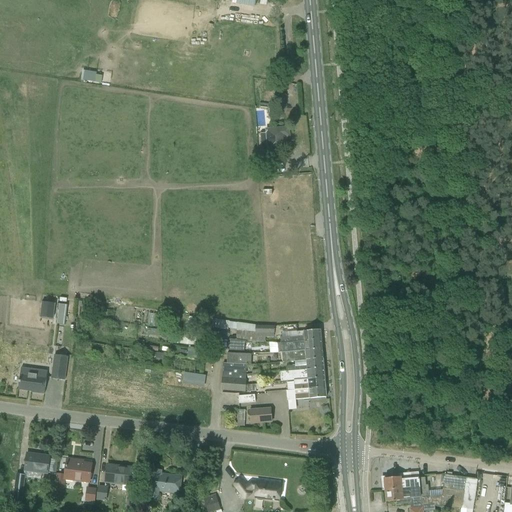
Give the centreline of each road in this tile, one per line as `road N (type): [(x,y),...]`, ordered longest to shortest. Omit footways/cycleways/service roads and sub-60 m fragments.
road 1 (unclassified): [(342,449),(0,408)]
road 2 (track): [(511,92),(440,99),(459,316)]
road 3 (primary): [(330,242),(309,0)]
road 4 (primary): [(354,450),(354,354),(330,242)]
road 5 (primary): [(330,242),(342,449)]
road 6 (unclassified): [(511,469),(354,450)]
